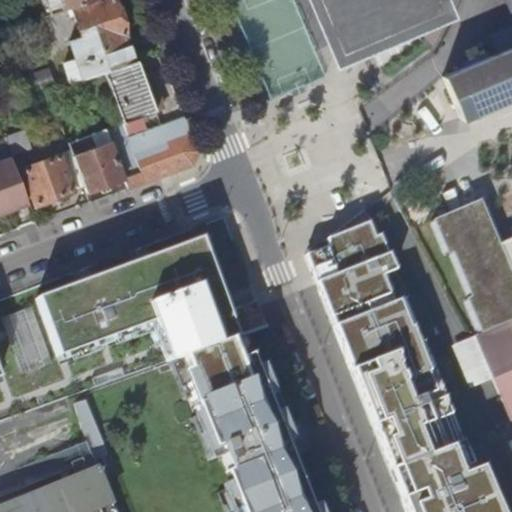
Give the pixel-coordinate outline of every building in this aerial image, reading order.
[(48,0),(53,12),(72,6),(90,0),(48,0)] [(70,40),(76,58),(65,62),(71,82),(103,72),(133,61),(113,0),(90,0),(72,6),(82,36),(70,40)] [(318,0),(332,33),(336,32),(338,35),(340,38),(344,41),(347,43),(352,44),(357,45),(363,43),(365,48),(443,15),(436,0),(318,0)] [(511,26),(491,36),(499,55),(511,49),(511,0),(504,0),(511,18),(511,26)] [(26,21),(33,40),(52,34),(45,15),(26,21)] [(511,49),(499,55),(443,79),(462,121),(511,99),(511,49)] [(103,72),(122,122),(123,123),(155,110),(138,66),(136,60),(133,61),(103,72)] [(138,66),(155,110),(161,108),(144,63),(138,66)] [(48,90),(52,100),(65,95),(62,85),(48,90)] [(129,139),(144,181),(192,163),(198,149),(186,118),(129,139)] [(72,155),(84,186),(86,192),(124,178),(128,187),(144,181),(129,139),(123,123),(122,122),(105,129),(107,134),(98,137),(99,139),(94,141),(96,146),(72,155)] [(6,137),(13,153),(32,146),(25,129),(6,137)] [(21,168),(27,183),(31,192),(35,204),(84,186),(72,155),(70,150),(21,168)] [(0,214),(29,204),(25,194),(22,185),(11,156),(0,160),(0,214)] [(22,185),(25,194),(31,192),(27,183),(22,185)] [(490,376),(508,420),(511,418),(511,280),(477,197),(430,216),(445,251),(450,248),(470,295),(464,297),(480,333),(473,336),(490,376)] [(497,511),(478,465),(459,473),(447,445),(452,443),(441,416),(452,411),(415,325),(411,327),(399,300),(391,303),(380,276),(394,270),(380,233),(331,253),(329,246),(305,255),(407,511),(497,511)] [(182,357),(226,341),(236,337),(200,238),(37,299),(58,356),(153,322),(168,362),(182,357)] [(395,298),(407,294),(397,270),(385,275),(395,298)] [(490,376),(473,336),(454,343),(471,384),(490,376)] [(234,360),(244,356),(236,337),(226,341),(234,360)] [(234,360),(226,341),(182,357),(191,380),(184,383),(210,448),(217,445),(231,481),(228,482),(239,511),(247,509),(248,511),(319,511),(316,503),(309,506),(302,489),(310,486),(278,408),(271,411),(264,395),(272,392),(260,363),(253,366),(248,354),(244,356),(234,360)] [(76,407),(93,460),(107,454),(88,403),(76,407)] [(114,511),(95,464),(0,501),(0,511),(114,511)]
